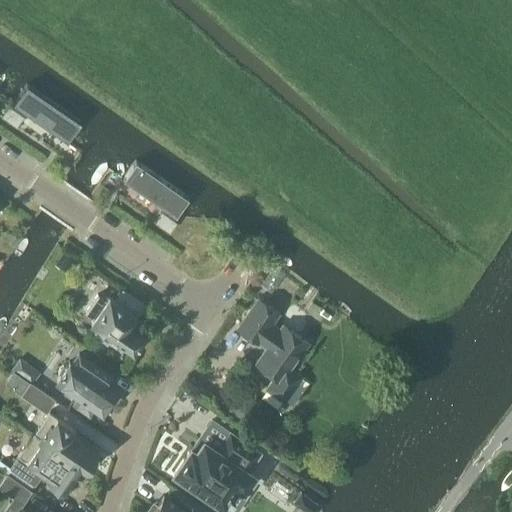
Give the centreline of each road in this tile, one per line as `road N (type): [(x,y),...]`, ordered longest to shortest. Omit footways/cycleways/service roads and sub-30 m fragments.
road 1 (trunk): [(120,0),(319,237),(511,503)]
road 2 (trunk): [(511,379),(224,0)]
road 3 (residential): [(210,307),(0,161)]
road 4 (residential): [(109,511),(146,413),(210,307)]
